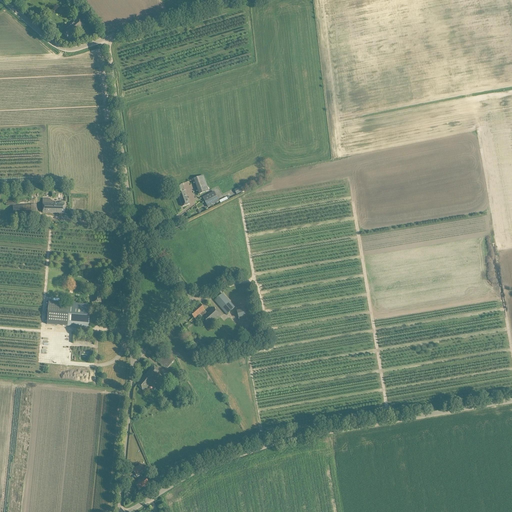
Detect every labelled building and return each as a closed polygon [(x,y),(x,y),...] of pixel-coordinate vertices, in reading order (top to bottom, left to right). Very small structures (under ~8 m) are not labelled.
[(80,6),(76,9),(81,16),(86,13),(80,6)] [(85,25),(79,18),(62,32),(68,39),(85,25)] [(203,176),(194,179),(199,194),(209,191),(203,176)] [(182,185),(175,187),(182,207),(189,204),(182,185)] [(214,192),(203,197),(208,207),(219,201),(214,192)] [(65,213),(65,203),(55,203),(50,203),(51,200),(43,199),(43,213),(65,213)] [(36,204),(13,206),(14,217),(32,215),(32,211),(37,211),(36,204)] [(84,208),(70,208),(70,218),(84,218),(84,208)] [(101,303),(102,286),(95,285),(94,292),(93,292),(92,302),(101,303)] [(235,307),(222,294),(215,300),(227,314),(235,307)] [(48,324),(89,328),(91,305),(70,303),(70,307),(65,306),(65,303),(50,301),(48,324)] [(200,304),(196,308),(190,313),(195,319),(199,315),(203,318),(207,314),(204,310),(205,309),(200,304)] [(244,306),(236,308),(239,322),(247,320),(244,306)] [(207,314),(203,318),(202,318),(206,323),(205,324),(207,327),(219,316),(213,309),(214,308),(215,309),(216,309),(214,307),(207,314)] [(165,350),(156,361),(166,369),(175,359),(165,350)] [(155,370),(157,367),(154,365),(137,385),(144,391),(159,374),(155,370)] [(183,377),(182,376),(179,373),(175,377),(178,382),(183,377)] [(132,470),(136,476),(145,470),(141,464),(132,470)] [(145,477),(135,483),(139,490),(149,484),(145,477)]
